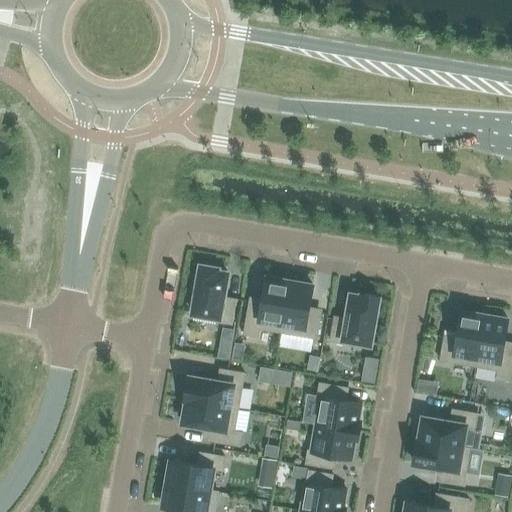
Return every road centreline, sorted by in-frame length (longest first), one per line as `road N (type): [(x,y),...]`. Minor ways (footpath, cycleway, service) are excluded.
road 1 (residential): [(149,340),(169,224),(421,265)]
road 2 (tertiary): [(156,85),(511,136)]
road 3 (tertiary): [(511,79),(178,23)]
road 4 (residential): [(380,511),(421,265)]
road 5 (residential): [(0,506),(54,411),(67,324)]
road 6 (residential): [(118,511),(149,340)]
road 7 (residential): [(84,91),(77,257)]
road 8 (residential): [(77,257),(109,177),(121,99)]
